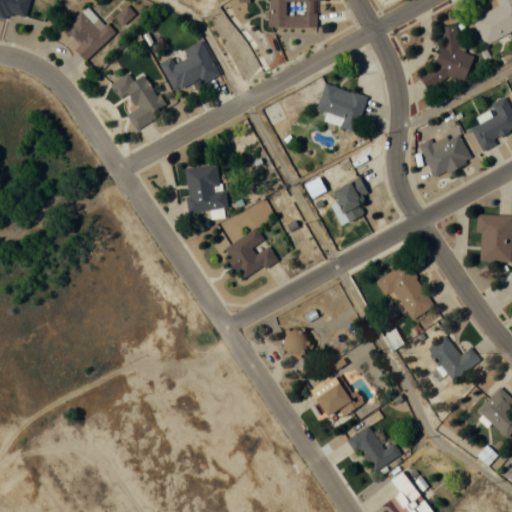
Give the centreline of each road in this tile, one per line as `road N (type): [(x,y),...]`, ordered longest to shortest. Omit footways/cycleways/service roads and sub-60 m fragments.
road 1 (residential): [(350,511),(69,95),(44,69),(0,52)]
road 2 (residential): [(511,349),(417,220),(394,169),(400,121),(392,75),(355,0)]
road 3 (residential): [(119,169),(426,0)]
road 4 (residential): [(226,326),(511,167)]
